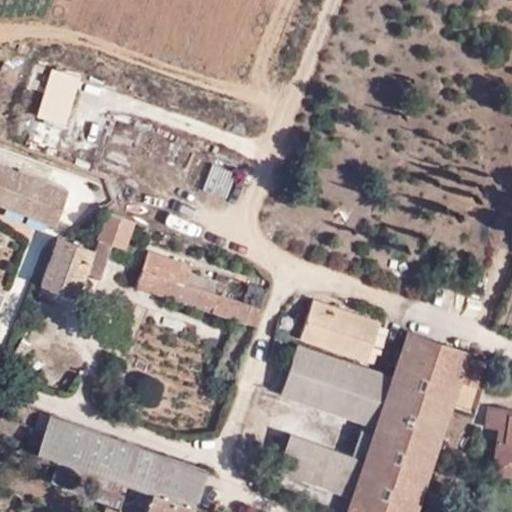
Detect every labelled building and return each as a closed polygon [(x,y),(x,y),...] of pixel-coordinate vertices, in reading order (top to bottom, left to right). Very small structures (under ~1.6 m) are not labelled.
[(41,63),(35,82),(44,85),(34,116),(64,126),(81,76),(41,63)] [(236,170),(200,157),(192,178),(205,183),(204,186),(228,194),(236,170)] [(54,222),(65,191),(0,166),(0,202),(43,218),(53,222),(54,222)] [(43,218),(0,202),(0,212),(40,227),(43,218)] [(94,251),(76,244),(58,237),(43,282),(76,294),(83,271),(101,279),(111,243),(124,248),(133,220),(117,215),(107,209),(94,251)] [(186,282),(189,270),(191,264),(146,249),(134,284),(256,323),(261,308),(260,307),(244,302),(211,291),(186,282)] [(215,279),(189,270),(186,282),(211,291),(215,279)] [(219,279),(219,292),(242,292),(242,279),(219,279)] [(244,302),(260,307),(262,299),(246,293),(244,302)] [(378,320),(311,297),(298,335),(365,359),(378,320)] [(296,343),(278,391),(361,419),(436,445),(450,403),(473,410),(481,383),(476,382),(485,357),(409,331),(394,376),(296,343)] [(492,456),(511,459),(511,411),(511,408),(485,403),(483,425),(496,427),(504,428),(502,438),(494,436),(492,456)] [(205,467),(48,412),(46,419),(38,440),(36,448),(59,457),(146,487),(192,504),(205,467)] [(38,440),(46,419),(30,413),(23,434),(38,440)] [(412,511),(436,445),(361,419),(358,430),(373,437),(364,461),(349,454),(286,432),(274,468),(352,495),(346,511),(412,511)] [(504,428),(496,427),(494,436),(502,438),(504,428)] [(373,437),(358,430),(349,454),(364,461),(373,437)] [(511,475),(511,459),(492,456),(491,472),(511,475)] [(139,511),(146,487),(59,457),(50,480),(139,511)] [(189,511),(192,504),(146,487),(139,511),(138,511),(123,511),(105,506),(103,511),(189,511)]
